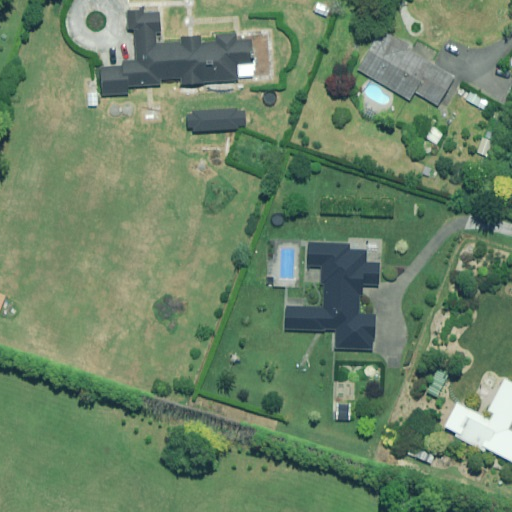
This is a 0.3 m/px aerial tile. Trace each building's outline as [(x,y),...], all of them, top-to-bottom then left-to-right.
[(331,9),(320,4),(316,13),(328,18),(331,9)] [(163,44),(162,9),(129,10),(130,31),(136,30),(137,62),(124,63),(124,68),(103,69),(104,97),(130,96),(130,88),(162,87),(162,81),(182,81),(182,86),(206,86),(206,82),(253,81),(252,42),(239,42),(238,35),(217,36),(218,43),(203,44),(203,38),(183,38),(183,43),(163,44)] [(408,48),(384,34),(362,73),(412,101),(416,94),(440,108),(456,79),(406,51),(408,48)] [(99,107),(99,94),(89,95),(90,107),(99,107)] [(445,135),(428,124),(421,135),(438,146),(445,135)] [(366,293),(367,285),(381,285),(382,265),(368,264),(369,252),(349,251),(350,245),(309,243),(307,268),(323,268),(322,286),(324,286),(323,308),(285,306),(284,331),(336,333),(335,349),(375,351),(376,315),(359,314),(360,293),(366,293)] [(511,425),(511,383),(506,380),(489,412),(495,415),(491,421),(459,404),(446,428),(461,436),(460,439),(482,451),(483,448),(511,462),(511,432),(509,431),(511,425)] [(354,423),(355,405),(336,404),(336,422),(354,423)] [(438,450),(421,444),(418,452),(410,450),(408,455),(434,464),(438,450)]
